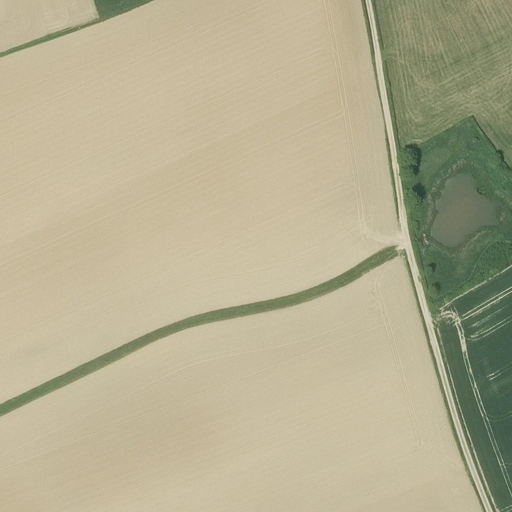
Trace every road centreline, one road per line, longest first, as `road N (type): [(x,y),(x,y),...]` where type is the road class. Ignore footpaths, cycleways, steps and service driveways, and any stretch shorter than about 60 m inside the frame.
road 1 (track): [(488,511),(406,245)]
road 2 (track): [(406,245),(367,0)]
